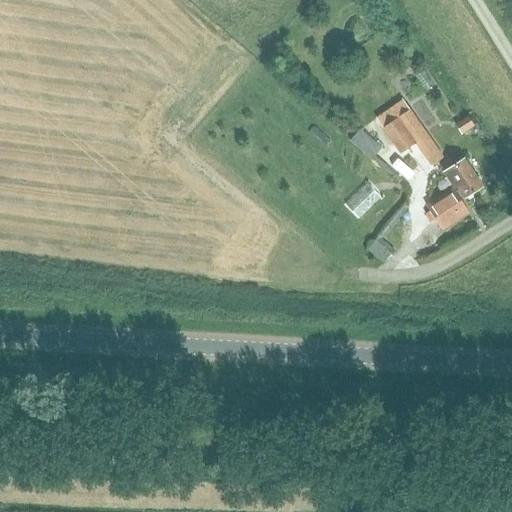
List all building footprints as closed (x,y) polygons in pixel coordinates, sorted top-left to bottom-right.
[(382,126),(400,152),(416,141),(432,165),(443,157),(409,108),(382,126)] [(455,125),(461,134),(474,125),(468,116),(455,125)] [(376,156),(373,160),(399,182),(402,179),(376,156)] [(428,210),(424,212),(429,220),(433,217),(440,229),(467,211),(460,200),(482,186),(463,157),(442,171),(453,187),(424,205),(428,210)] [(410,234),(412,212),(403,211),(402,233),(410,234)]
